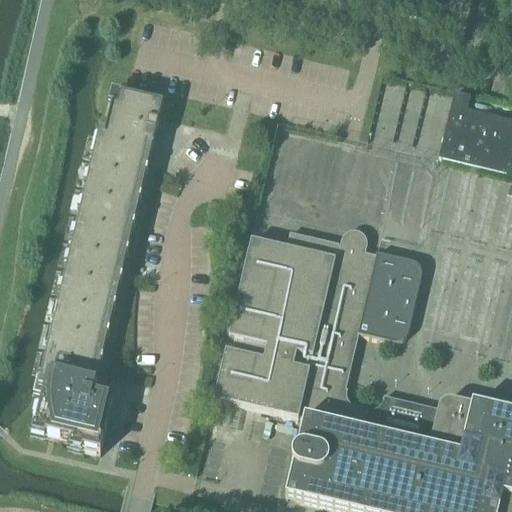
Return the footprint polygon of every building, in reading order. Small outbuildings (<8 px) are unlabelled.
[(351,0),(318,0),(318,2),(327,4),(327,3),(349,9),(351,0)] [(361,0),(359,11),(426,27),(427,20),(432,21),(437,0),(361,0)] [(99,136),(91,169),(37,394),(43,395),(33,439),(71,448),(70,454),(99,461),(112,409),(93,405),(95,394),(89,392),(147,151),(152,152),(162,110),(114,99),(104,138),(99,136)] [(505,179),(511,156),(511,152),(511,125),(467,115),(470,103),(454,99),(439,163),(505,179)] [(225,357),(213,406),(297,426),(298,424),(303,425),(284,504),(315,511),(511,511),(511,414),(504,413),(502,418),(452,406),(450,406),(449,406),(447,406),(446,406),(444,407),(443,408),(441,409),(440,410),(439,411),(438,412),(438,414),(437,415),(383,402),(382,406),(382,407),(382,408),(381,409),(381,410),(380,410),(379,411),(378,412),(378,413),(377,413),(376,414),(375,414),(374,415),(373,415),(372,415),(371,415),(370,415),(368,415),(367,415),(355,412),(354,412),(353,411),(352,411),(351,410),(350,410),(350,409),(349,408),(348,407),(347,406),(347,405),(347,404),(346,403),(346,402),(346,401),(346,400),(346,399),(346,398),(347,396),(345,395),(351,369),(358,340),(392,348),(393,349),(394,349),(396,349),(397,349),(398,348),(399,348),(400,348),(401,347),(402,347),(403,346),(404,345),(405,344),(406,343),(406,342),(407,341),(407,340),(407,339),(421,282),(421,281),(421,280),(421,279),(421,278),(421,277),(420,276),(420,275),(419,274),(419,273),(418,272),(418,271),(417,270),(416,270),(415,269),(414,268),(413,268),(412,268),(411,267),(377,259),(376,259),(375,261),(365,259),(366,253),(367,251),(367,249),(366,247),(366,245),(365,244),(364,242),(363,241),(362,239),(360,238),(359,238),(357,237),(355,237),(353,237),(351,237),(349,237),(347,238),(346,239),(344,240),(343,242),(342,243),(341,247),(339,252),(338,252),(339,250),(289,239),(286,254),(251,246),(228,343),(234,345),(231,358),(225,357)]
